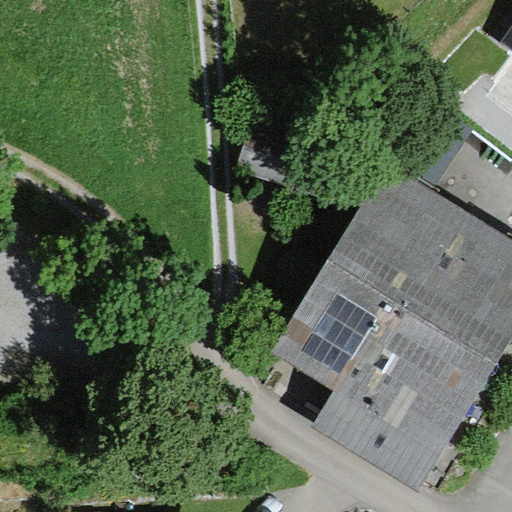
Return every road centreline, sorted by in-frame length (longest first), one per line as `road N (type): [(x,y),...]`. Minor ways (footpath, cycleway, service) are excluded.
road 1 (track): [(383,511),(232,417),(122,237),(67,187),(0,158)]
road 2 (track): [(199,0),(227,409)]
